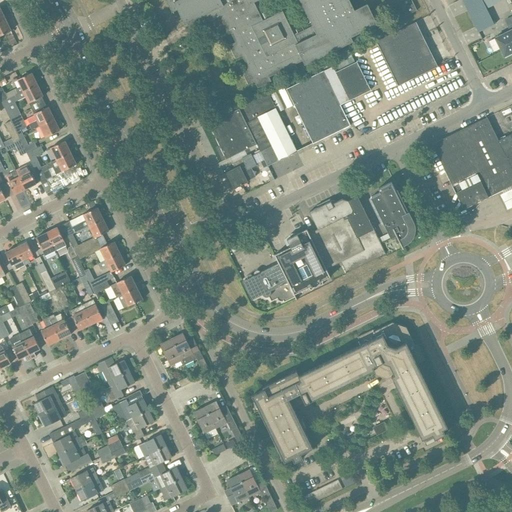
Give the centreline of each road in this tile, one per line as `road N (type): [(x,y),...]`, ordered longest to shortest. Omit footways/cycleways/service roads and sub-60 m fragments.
road 1 (tertiary): [(375,294),(285,333),(262,333),(218,312),(72,29)]
road 2 (residential): [(343,455),(323,444),(311,423),(316,409),(377,386),(405,429),(401,441),(358,460)]
road 3 (unclassified): [(229,218),(123,7)]
road 4 (residential): [(133,334),(170,317),(106,181)]
road 5 (unclassified): [(229,218),(398,147)]
road 6 (residential): [(211,495),(133,334)]
road 7 (residential): [(106,181),(40,44)]
road 8 (residential): [(1,399),(133,334)]
road 9 (tertiary): [(489,448),(379,505)]
